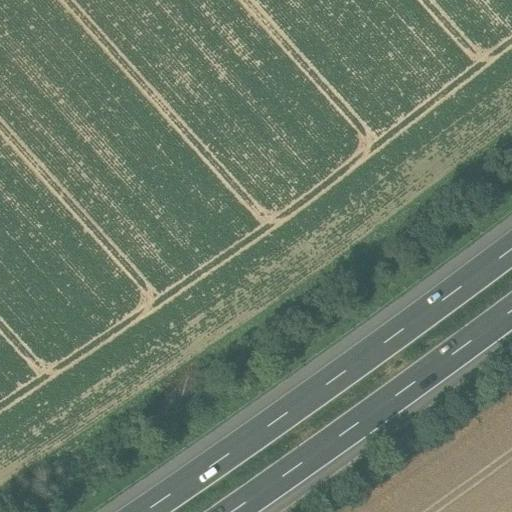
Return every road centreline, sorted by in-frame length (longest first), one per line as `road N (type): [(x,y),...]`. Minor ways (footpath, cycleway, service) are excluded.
road 1 (track): [(0,510),(316,291),(511,142)]
road 2 (motorway): [(511,243),(435,305),(130,511)]
road 3 (motorway): [(235,511),(511,314)]
